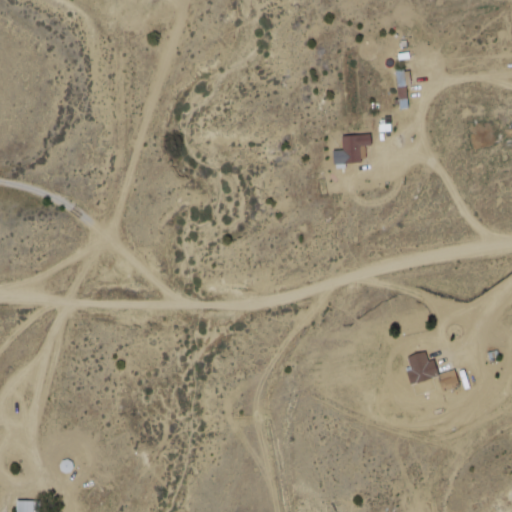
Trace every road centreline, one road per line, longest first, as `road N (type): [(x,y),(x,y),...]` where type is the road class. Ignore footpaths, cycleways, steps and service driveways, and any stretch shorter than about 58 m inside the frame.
road 1 (track): [(61,511),(22,468),(34,389),(150,114),(186,0)]
road 2 (residential): [(511,237),(0,287)]
